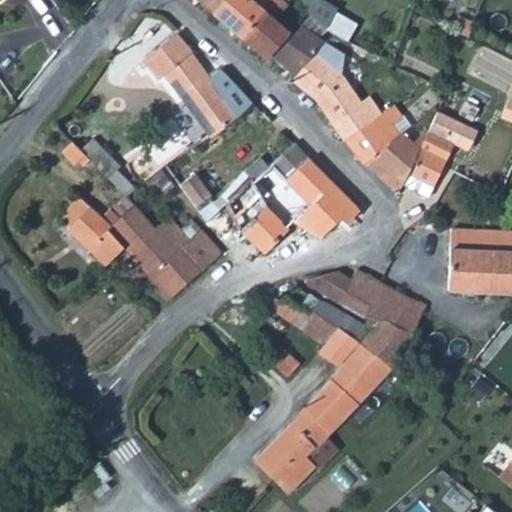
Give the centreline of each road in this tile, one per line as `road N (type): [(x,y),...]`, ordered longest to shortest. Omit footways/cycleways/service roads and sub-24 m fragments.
road 1 (residential): [(171,0),(300,111),(368,194),(375,232),(363,246),(228,279),(201,295),(95,402)]
road 2 (unclassified): [(0,157),(123,0)]
road 3 (unclassified): [(0,274),(95,402)]
road 4 (unclassified): [(95,402),(179,511)]
